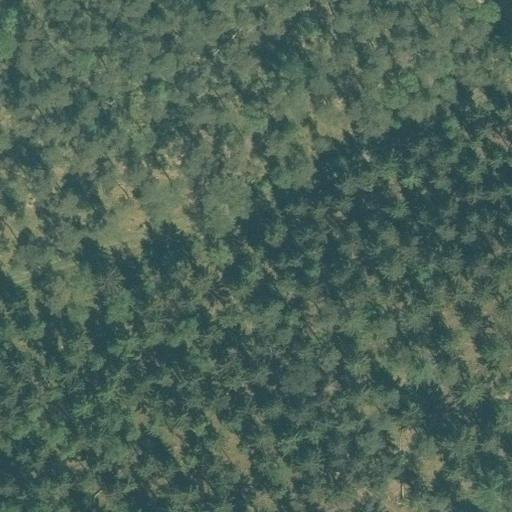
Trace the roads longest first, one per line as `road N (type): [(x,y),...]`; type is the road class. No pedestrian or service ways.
road 1 (track): [(0,281),(337,171),(448,122),(511,81)]
road 2 (track): [(215,217),(282,385),(325,448),(391,511)]
